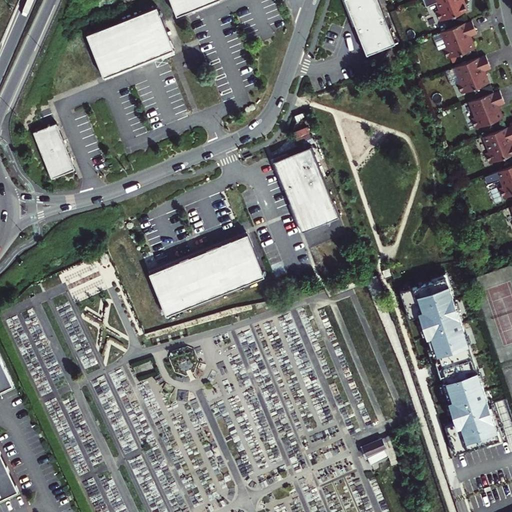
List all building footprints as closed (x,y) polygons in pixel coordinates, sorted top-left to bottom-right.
[(169,0),(174,12),(203,0),(169,0)] [(203,0),(188,6),(189,9),(211,0),(203,0)] [(347,0),(344,0),(356,28),(358,27),(347,0)] [(347,0),(358,27),(370,53),(375,51),(398,42),(380,0),(347,0)] [(439,0),(442,8),(438,10),(442,20),(469,9),(465,0),(439,0)] [(173,47),(172,45),(154,2),(84,31),(103,76),(173,47)] [(465,22),(441,31),(448,47),(443,48),(447,59),(474,48),(470,36),(471,35),(477,33),(471,20),(466,22),(465,22)] [(479,57),(456,66),(462,81),(457,83),(461,93),(488,83),(484,71),(485,70),(491,68),(485,55),(480,57),(479,57)] [(493,91),(469,101),(476,116),(471,118),(475,128),(502,117),(497,106),(499,105),(505,103),(499,90),(494,92),(493,91)] [(305,115),(296,119),(298,124),(307,120),(305,115)] [(31,130),(50,176),(74,166),(55,120),(31,130)] [(507,126),(483,136),(489,151),(485,153),(489,163),(511,154),(511,141),(511,140),(511,125),(507,127),(507,126)] [(288,151),(287,148),(270,155),(283,187),(286,186),(291,199),(289,200),(300,229),(303,228),(340,212),(311,142),(288,151)] [(511,165),(497,171),(503,186),(499,188),(503,198),(511,194),(511,165)] [(328,220),(333,235),(345,231),(339,216),(328,220)] [(264,272),(247,230),(246,227),(195,248),(152,265),(148,267),(167,312),(264,272)] [(306,236),(309,245),(324,239),(320,230),(306,236)] [(449,267),(400,282),(454,452),(503,437),(449,267)] [(0,352),(0,392),(15,385),(0,352)] [(394,445),(390,433),(361,444),(363,448),(365,454),(366,456),(368,455),(387,448),(394,445)] [(394,445),(387,448),(389,456),(391,459),(393,466),(400,464),(394,445)] [(0,499),(20,490),(0,448),(0,499)] [(387,448),(368,455),(371,463),(372,462),(389,456),(387,448)] [(511,511),(511,487),(511,488),(511,487),(511,492),(501,495),(505,511),(511,511)]
